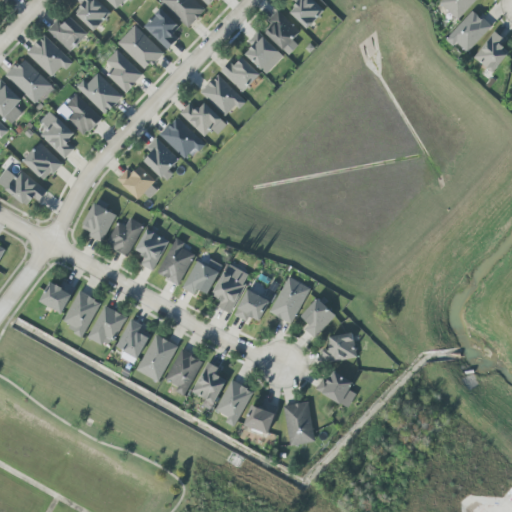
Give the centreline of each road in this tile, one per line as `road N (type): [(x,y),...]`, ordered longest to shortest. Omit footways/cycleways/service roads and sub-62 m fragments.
road 1 (residential): [(254,0),(90,172),(53,244),(0,316)]
road 2 (residential): [(53,244),(283,367)]
road 3 (residential): [(0,41),(53,244)]
